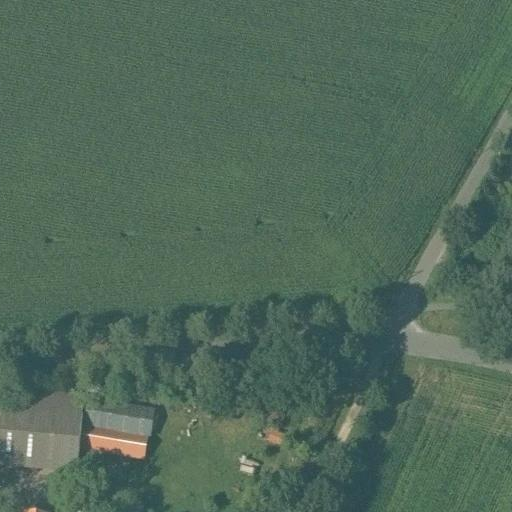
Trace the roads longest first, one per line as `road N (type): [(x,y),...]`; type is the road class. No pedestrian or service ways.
road 1 (unclassified): [(0,369),(389,338)]
road 2 (unclassified): [(389,338),(511,128)]
road 3 (track): [(313,511),(389,338)]
road 4 (unclassified): [(389,338),(511,360)]
